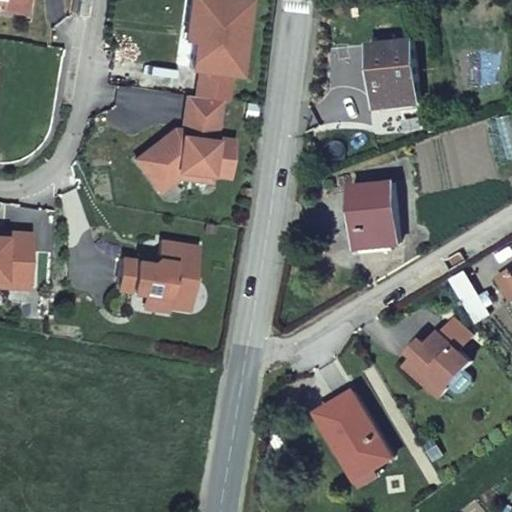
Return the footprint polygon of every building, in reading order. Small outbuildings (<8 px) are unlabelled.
[(0,0),(0,5),(33,9),(33,0),(0,0)] [(187,40),(197,41),(193,71),(198,72),(234,76),(245,77),(254,0),(191,0),(190,15),(187,40)] [(377,108),(420,103),(414,42),(370,46),(377,108)] [(198,72),(196,95),(224,99),(231,99),(234,76),(198,72)] [(196,95),(186,94),(183,127),(175,126),(155,142),(135,158),(161,194),(179,179),(213,184),(214,177),(232,178),(237,140),(221,137),(224,99),(196,95)] [(401,243),(394,183),(351,188),(359,248),(401,243)] [(0,286),(31,288),(34,231),(0,229),(0,286)] [(117,273),(115,289),(147,293),(145,309),(170,313),(171,307),(192,310),(201,244),(159,238),(157,255),(138,252),(137,259),(120,256),(117,273)] [(511,300),(511,274),(510,270),(498,278),(511,300)] [(411,350),(413,352),(437,374),(427,385),(440,396),(452,384),(445,378),(454,368),(466,368),(473,360),(439,331),(429,343),(422,338),(411,350)] [(437,374),(413,352),(403,363),(427,385),(437,374)] [(354,392),(319,412),(358,479),(394,458),(354,392)]
